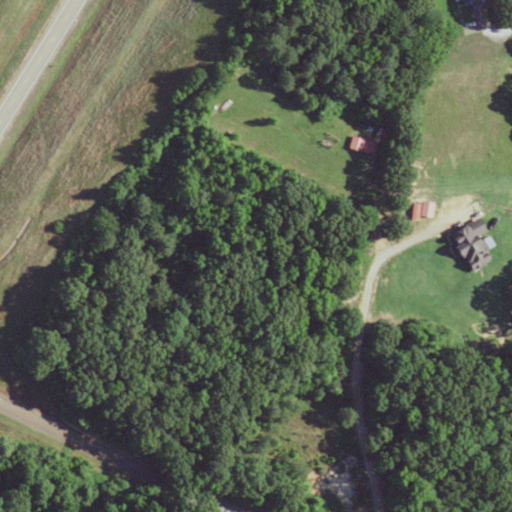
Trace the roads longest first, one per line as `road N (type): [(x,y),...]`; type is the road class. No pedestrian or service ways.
road 1 (residential): [(0,408),(245,511)]
road 2 (trunk): [(0,134),(84,0)]
